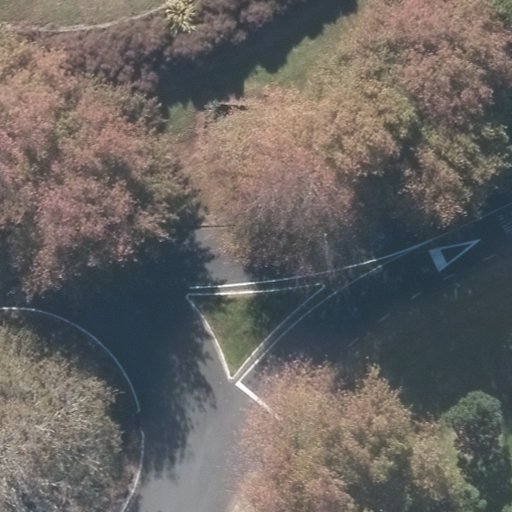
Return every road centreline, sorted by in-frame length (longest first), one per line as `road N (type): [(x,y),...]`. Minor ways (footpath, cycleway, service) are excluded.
road 1 (residential): [(70,253),(266,245),(476,207)]
road 2 (residential): [(193,441),(372,278),(476,207)]
road 3 (residential): [(70,253),(125,285),(167,334),(188,386),(193,441)]
